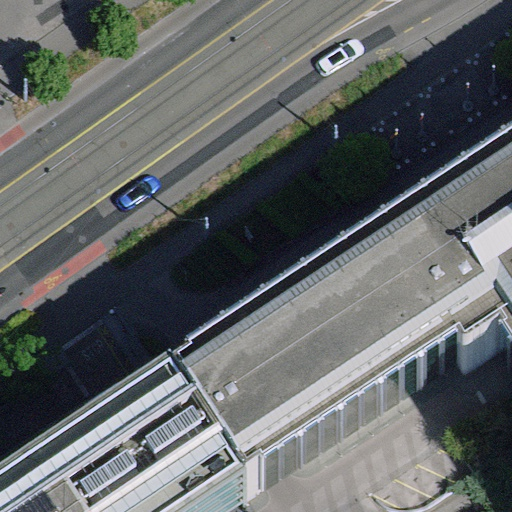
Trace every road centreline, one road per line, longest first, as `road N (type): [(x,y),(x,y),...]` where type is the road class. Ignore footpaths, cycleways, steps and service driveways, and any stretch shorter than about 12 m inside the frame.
road 1 (secondary): [(0,292),(332,57),(436,0)]
road 2 (secondary): [(247,0),(0,176)]
